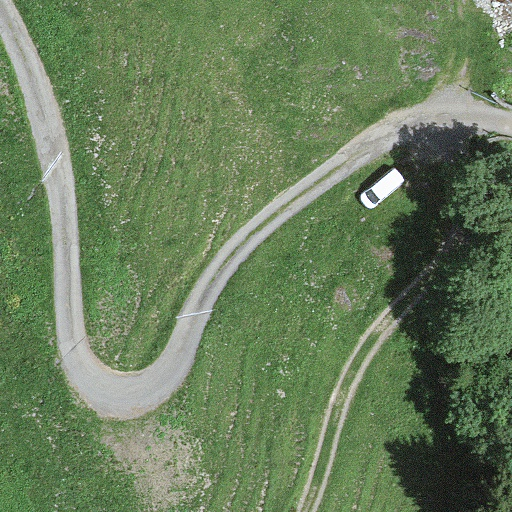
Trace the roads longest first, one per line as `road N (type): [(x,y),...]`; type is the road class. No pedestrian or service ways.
road 1 (track): [(0,7),(54,160),(74,348),(87,376),(117,396),(163,376),(224,263),(353,157),(433,119),(511,124)]
road 2 (track): [(303,511),(359,355),(461,250),(458,117)]
